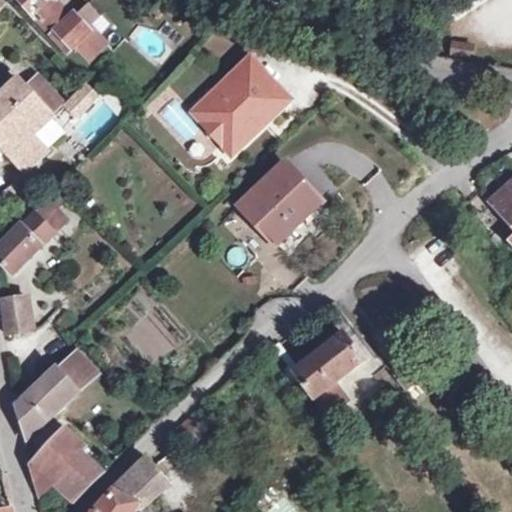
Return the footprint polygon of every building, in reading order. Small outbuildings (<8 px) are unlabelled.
[(17,0),(35,20),(37,19),(68,53),(78,45),(89,34),(74,17),(70,20),(53,1),(54,0),(17,0)] [(89,34),(78,45),(89,58),(106,43),(94,30),(89,34)] [(450,43),(449,56),(470,59),(472,47),(450,43)] [(286,102),(249,63),(214,96),(212,93),(202,102),(204,105),(199,109),(211,121),(214,118),(228,133),(220,141),(232,153),(263,124),(261,122),(272,112),(274,114),(286,102)] [(0,95),(0,146),(9,156),(26,174),(48,153),(33,137),(53,117),(54,115),(64,105),(39,79),(28,89),(18,79),(0,95)] [(87,86),(66,107),(77,118),(98,98),(87,86)] [(229,155),(232,153),(220,141),(228,133),(214,118),(211,121),(199,109),(192,115),(229,155)] [(9,156),(0,146),(0,161),(1,163),(9,156)] [(242,205),(279,246),(323,205),(286,164),(242,205)] [(511,185),(493,205),(511,226),(511,239),(509,242),(511,245),(511,185)] [(36,210),(15,188),(2,201),(22,223),(36,210)] [(50,200),(58,208),(67,199),(60,191),(50,200)] [(58,208),(50,200),(0,250),(0,260),(13,274),(70,220),(58,208)] [(7,335),(34,331),(30,298),(2,302),(7,335)] [(297,372),(286,380),(298,396),(307,389),(316,402),(307,408),(319,424),(348,402),(336,384),(365,362),(345,335),(342,337),(337,331),(321,343),(326,350),(297,372)] [(286,380),(297,372),(279,346),(267,355),(286,380)] [(79,367),(91,379),(99,372),(80,350),(61,367),(69,376),(79,367)] [(388,368),(407,392),(421,382),(401,357),(388,368)] [(383,363),(371,373),(375,378),(387,368),(383,363)] [(69,376),(61,367),(18,406),(28,436),(91,379),(79,367),(69,376)] [(179,429),(188,439),(198,429),(189,420),(179,429)] [(58,479),(82,453),(86,448),(67,430),(33,467),(40,498),(58,479)] [(104,474),(82,453),(58,479),(77,499),(104,474)] [(94,511),(133,511),(137,505),(139,507),(166,484),(147,460),(113,492),(94,511)]
